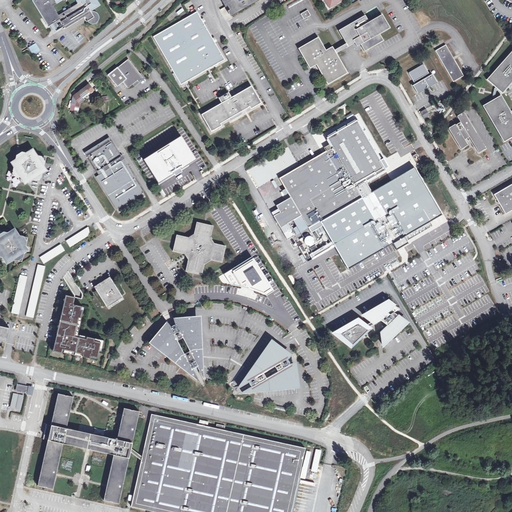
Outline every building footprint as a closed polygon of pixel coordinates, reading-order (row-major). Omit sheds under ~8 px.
[(37,0),(35,0),(33,1),(48,26),(49,26),(35,2),(37,0)] [(63,27),(63,29),(85,16),(88,21),(96,16),(96,15),(95,15),(94,14),(93,14),(92,14),(91,14),(90,15),(89,12),(93,9),(88,2),(92,0),(37,0),(35,2),(49,26),(52,24),(57,31),(63,27)] [(220,0),(225,8),(227,7),(229,10),(227,12),(230,17),(258,1),(258,0),(257,0),(220,0)] [(324,0),(331,10),(343,2),(341,0),(324,0)] [(300,13),(303,19),(310,15),(307,10),(300,13)] [(224,60),(215,44),(197,13),(189,17),(153,38),(180,86),(224,60)] [(354,43),(357,47),(360,44),(364,52),(383,41),(379,34),(389,28),(381,15),(369,22),(365,16),(339,31),(346,44),(335,50),(333,46),(326,50),(318,36),(298,48),(310,68),(316,65),(328,85),(348,73),(337,53),(348,47),(354,43)] [(29,48),(33,54),(39,51),(35,44),(29,48)] [(445,45),(435,51),(453,82),(463,76),(445,45)] [(502,93),(511,81),(511,49),(486,79),(495,87),(496,88),(502,93)] [(137,81),(138,83),(144,78),(128,59),(108,75),(117,86),(123,82),(128,88),(137,81)] [(426,88),(428,86),(429,87),(437,83),(432,74),(426,77),(425,75),(429,73),(423,64),(408,73),(415,84),(413,85),(418,94),(426,89),(426,88)] [(89,92),(90,93),(94,91),(89,84),(73,96),(78,102),(83,99),(82,98),(89,92)] [(250,107),(251,109),(261,103),(251,86),(231,98),(228,92),(218,98),(221,104),(201,116),(211,133),(222,127),(221,125),(230,119),(231,121),(241,115),(240,113),(250,107)] [(492,99),(482,105),(503,141),(511,135),(511,114),(509,111),(510,111),(500,94),(494,98),(492,99)] [(424,110),(418,113),(422,119),(427,116),(424,110)] [(464,112),(457,116),(461,123),(460,123),(460,122),(456,125),(457,125),(456,125),(455,124),(448,128),(461,150),(468,145),(465,140),(469,137),(479,153),(486,149),(464,112)] [(279,178),(285,189),(290,186),(311,222),(306,225),(308,228),(361,197),(355,188),(356,187),(357,188),(365,183),(364,182),(366,181),(367,183),(374,178),(374,177),(376,176),(376,177),(384,172),(384,171),(385,170),(384,168),(386,167),(381,160),(380,161),(379,159),(380,158),(376,150),(375,150),(373,148),(375,148),(370,140),(369,141),(368,139),(369,138),(364,130),(363,131),(362,130),(363,129),(358,120),(357,121),(356,120),(355,121),(355,119),(347,124),(348,125),(346,126),(345,125),(337,130),(338,131),(336,132),(335,131),(327,136),(328,137),(327,137),(327,139),(326,140),(330,146),(331,146),(332,148),(322,153),(279,178)] [(91,155),(88,157),(100,176),(97,178),(117,209),(143,192),(127,167),(126,165),(128,163),(124,156),(122,157),(110,138),(89,152),(90,153),(91,155)] [(182,163),(180,160),(185,157),(181,152),(185,150),(179,141),(165,150),(167,154),(165,155),(166,157),(160,161),(162,163),(159,165),(156,160),(144,167),(153,181),(165,174),(167,175),(169,172),(182,163)] [(379,148),(382,157),(390,154),(386,145),(379,148)] [(19,152),(18,151),(17,156),(16,158),(10,162),(14,168),(13,172),(13,176),(14,176),(19,177),(25,185),(32,180),(38,181),(40,181),(41,177),(42,174),(47,170),(44,165),(45,161),(46,157),(44,157),(39,156),(33,148),(26,153),(19,152)] [(391,154),(384,158),(389,167),(396,163),(391,154)] [(414,164),(419,172),(423,170),(419,162),(414,164)] [(310,233),(302,237),(311,253),(334,241),(348,265),(439,213),(413,168),(308,228),(310,233)] [(511,183),(493,195),(497,202),(497,201),(500,206),(499,206),(504,215),(511,210),(511,183)] [(290,186),(285,189),(290,197),(301,216),(306,225),(311,222),(290,186)] [(293,220),(301,216),(290,197),(276,205),(280,212),(273,216),(287,240),(294,236),(287,224),(293,220)] [(300,232),(308,228),(306,225),(301,216),(293,220),(300,232)] [(205,262),(209,260),(209,259),(221,262),(225,246),(213,243),(212,240),(210,237),(212,225),(196,221),(193,232),(192,234),(189,235),(187,236),(176,234),(173,250),(184,253),(186,256),(187,259),(185,270),(201,274),(204,263),(205,262)] [(89,232),(89,231),(88,227),(66,241),(70,247),(88,236),(89,235),(89,233),(89,232)] [(0,256),(1,256),(6,266),(15,260),(17,260),(21,261),(22,257),(23,254),(29,250),(25,244),(26,241),(27,237),(23,236),(19,235),(17,230),(15,228),(13,229),(7,232),(2,231),(0,230),(0,256)] [(490,234),(494,240),(499,237),(495,231),(490,234)] [(39,257),(44,263),(65,250),(61,244),(39,257)] [(252,261),(220,280),(225,285),(266,296),(270,294),(274,292),(256,259),(252,261)] [(33,318),(39,290),(45,266),(37,264),(32,288),(25,316),(33,318)] [(20,274),(17,285),(16,292),(12,313),(18,314),(24,287),(27,276),(20,274)] [(95,288),(111,278),(109,276),(94,286),(95,288)] [(112,280),(111,278),(95,288),(96,290),(93,292),(103,306),(106,304),(107,306),(122,296),(122,295),(124,293),(115,278),(112,280)] [(74,297),(67,295),(65,306),(62,305),(61,313),(63,314),(60,329),(57,328),(54,342),(56,343),(55,349),(62,351),(62,349),(82,354),(81,356),(89,358),(90,356),(97,358),(99,351),(98,351),(100,342),(93,340),(94,338),(86,336),(86,338),(74,336),(79,317),(81,318),(83,310),(81,309),(82,306),(73,303),(74,297)] [(124,298),(122,296),(107,306),(108,308),(124,298)] [(387,325),(380,331),(382,345),(406,322),(393,313),(399,309),(388,301),(363,315),(374,323),(380,320),(387,325)] [(77,334),(81,318),(79,317),(74,336),(86,338),(86,336),(77,334)] [(356,317),(331,332),(350,347),(370,327),(356,317)] [(172,327),(169,329),(167,326),(152,344),(181,367),(185,371),(195,380),(196,379),(191,370),(194,369),(196,367),(201,377),(202,376),(197,320),(174,322),(175,326),(172,327)] [(0,340),(6,342),(9,328),(0,326),(0,340)] [(56,343),(54,342),(53,345),(52,351),(61,353),(62,352),(62,351),(55,349),(56,343)] [(293,363),(290,365),(288,361),(286,359),(289,356),(271,343),(239,387),(248,382),(250,385),(251,387),(242,392),(242,393),(296,385),(293,363)] [(31,387),(17,384),(15,390),(29,393),(31,387)] [(20,409),(23,396),(12,393),(9,406),(20,409)] [(51,424),(46,423),(43,439),(47,439),(37,485),(52,488),(55,475),(63,443),(89,448),(113,454),(106,486),(103,499),(118,503),(129,451),(130,448),(138,411),(123,408),(121,416),(116,439),(65,428),(69,410),(72,396),(57,393),(51,424)] [(159,511),(289,511),(303,448),(150,414),(141,456),(140,459),(130,506),(159,511)] [(136,456),(140,459),(141,456),(137,453),(130,448),(129,451),(136,456)] [(310,471),(316,472),(321,450),(315,449),(310,471)]
